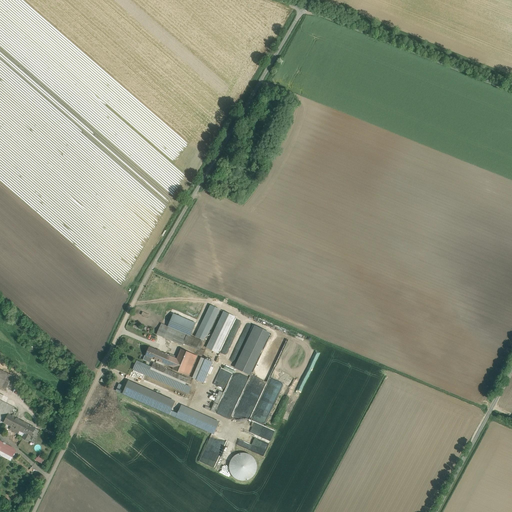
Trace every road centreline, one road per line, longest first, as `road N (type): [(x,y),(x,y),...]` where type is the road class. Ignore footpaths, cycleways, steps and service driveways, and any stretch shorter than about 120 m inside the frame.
road 1 (unclassified): [(34,511),(135,298),(304,7)]
road 2 (unclassified): [(511,92),(304,7)]
road 3 (unclassified): [(511,369),(435,511)]
